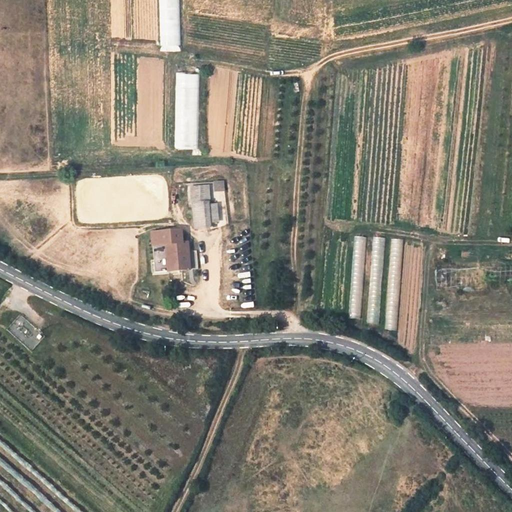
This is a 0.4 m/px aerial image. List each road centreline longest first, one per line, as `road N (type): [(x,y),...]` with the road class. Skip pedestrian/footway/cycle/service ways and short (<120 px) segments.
road 1 (tertiary): [(0,270),(145,333),(231,342),(302,338),(350,349),(410,386),(511,490)]
road 2 (track): [(247,341),(173,511)]
